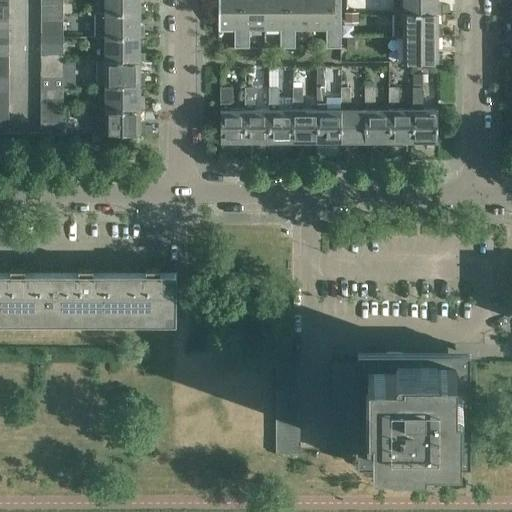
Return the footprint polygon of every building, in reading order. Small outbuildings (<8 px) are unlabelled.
[(62,0),(41,0),(41,10),(63,10),(62,0)] [(105,0),(105,12),(140,12),(144,12),(144,4),(140,4),(139,0),(105,0)] [(218,0),(219,30),(220,30),(220,29),(234,29),(234,47),(242,47),(241,0),(218,0)] [(264,0),(241,0),(242,47),(249,47),(249,29),(265,29),(264,0)] [(287,0),(264,0),(265,29),(280,29),(280,46),(288,46),(287,0)] [(310,0),(287,0),(288,46),(295,46),(295,28),(311,28),(310,0)] [(326,0),(310,0),(311,28),(326,28),(326,46),(341,46),(341,19),(327,19),(326,0)] [(341,19),(340,0),(326,0),(327,19),(341,19)] [(393,0),(393,12),(438,11),(442,12),(442,0),(393,0)] [(0,6),(0,17),(9,18),(9,7),(0,6)] [(63,10),(41,10),(41,21),(63,21),(63,10)] [(438,11),(393,12),(393,36),(403,36),(438,35),(442,35),(442,23),(438,23),(438,11)] [(105,12),(95,12),(95,36),(105,36),(140,36),(144,36),(144,24),(140,24),(140,12),(105,12)] [(347,12),(344,12),(344,20),(347,21),(358,20),(358,12),(347,12)] [(9,18),(0,17),(0,28),(9,28),(9,18)] [(63,21),(41,21),(41,32),(63,32),(63,21)] [(0,28),(0,36),(9,36),(9,28),(0,28)] [(63,32),(41,32),(41,44),(63,43),(63,32)] [(438,35),(403,36),(403,61),(438,61),(438,60),(442,60),(442,48),(438,47),(438,35)] [(0,36),(0,43),(9,44),(9,36),(0,36)] [(140,36),(105,36),(105,60),(139,60),(144,60),(144,52),(139,52),(139,48),(140,36)] [(356,37),(348,37),(348,49),(356,49),(356,37)] [(63,43),(41,44),(41,55),(63,54),(63,43)] [(9,44),(0,44),(0,54),(9,55),(9,44)] [(9,55),(0,54),(0,65),(9,65),(9,55)] [(63,54),(41,55),(41,65),(63,66),(63,54)] [(105,60),(94,60),(93,84),(105,84),(139,84),(144,84),(144,72),(139,71),(139,60),(105,60)] [(9,65),(0,65),(0,76),(9,76),(9,65)] [(63,66),(41,65),(41,76),(63,76),(63,66)] [(412,74),(412,90),(422,90),(422,74),(412,74)] [(0,76),(0,84),(9,84),(9,76),(0,76)] [(63,76),(41,76),(41,87),(63,87),(63,76)] [(139,84),(105,84),(105,108),(139,108),(144,108),(144,96),(139,96),(139,84)] [(221,86),(220,108),(220,140),(245,140),(245,108),(231,108),(230,86),(221,86)] [(245,108),(245,140),(269,140),(269,108),(255,108),(255,86),(245,86),(245,108)] [(278,86),(269,86),(269,108),(269,140),(293,140),(293,108),(293,96),(278,96),(278,86)] [(293,86),(293,102),(303,102),(303,86),(293,86)] [(326,86),(317,86),(317,108),(326,108),(326,96),(326,86)] [(341,96),(341,102),(350,102),(350,86),(341,86),(341,96)] [(364,86),(364,102),(374,102),(374,86),(364,86)] [(389,86),(389,102),(398,102),(398,86),(389,86)] [(63,87),(41,87),(41,99),(63,99),(63,87)] [(422,90),(412,90),(412,108),(413,140),(438,139),(438,107),(422,107),(422,90)] [(0,102),(9,103),(9,92),(0,91),(0,102)] [(326,108),(317,108),(317,140),(341,140),(341,108),(341,102),(341,96),(326,96),(326,108)] [(63,99),(41,99),(41,110),(63,109),(63,99)] [(0,102),(0,113),(9,113),(9,103),(0,102)] [(95,108),(95,132),(139,133),(139,132),(144,132),(144,120),(140,119),(139,108),(105,108),(95,108)] [(317,108),(293,108),(293,140),(317,140),(317,108)] [(364,108),(341,108),(341,140),(364,140),(364,108)] [(388,108),(364,108),(364,140),(389,140),(388,108)] [(412,108),(388,108),(389,140),(413,140),(412,108)] [(63,109),(41,110),(41,121),(63,121),(63,109)] [(9,113),(0,113),(0,124),(9,124),(9,113)] [(63,132),(63,121),(41,121),(41,133),(63,132)] [(9,124),(0,124),(0,132),(9,133),(9,124)] [(11,271),(0,271),(0,317),(52,318),(52,271),(25,271),(25,267),(11,267),(11,271)] [(79,271),(52,271),(52,318),(120,318),(120,271),(93,271),(93,267),(79,267),(79,271)] [(146,271),(120,271),(120,318),(175,318),(175,271),(160,271),(160,267),(146,267),(146,271)] [(300,360),(276,360),(276,371),(300,371),(300,360)] [(356,360),(331,360),(331,371),(356,372),(356,360)] [(403,364),(368,364),(367,385),(374,384),(374,402),(367,402),(367,418),(372,417),(372,452),(391,452),(391,445),(409,446),(409,452),(425,452),(425,448),(459,448),(460,428),(453,428),(453,411),(460,410),(459,395),(456,395),(456,360),(435,360),(436,367),(418,367),(418,360),(403,360),(403,364)] [(300,371),(276,371),(276,383),(300,383),(300,371)] [(356,372),(331,371),(331,383),(356,383),(356,372)] [(300,383),(276,383),(276,394),(300,394),(300,383)] [(356,383),(331,383),(331,395),(356,395),(356,383)] [(300,394),(276,394),(276,406),(300,406),(300,394)] [(356,395),(331,395),(331,406),(356,406),(356,395)] [(300,406),(276,406),(276,417),(300,418),(300,406)] [(356,406),(331,406),(331,418),(356,418),(356,406)] [(300,418),(276,417),(276,429),(300,429),(300,418)] [(356,418),(331,418),(331,429),(356,429),(356,418)] [(300,429),(276,429),(276,440),(300,441),(300,429)] [(356,429),(331,429),(331,441),(356,441),(356,429)] [(300,441),(276,440),(276,452),(300,452),(300,441)] [(356,441),(331,441),(331,452),(356,452),(356,441)]
